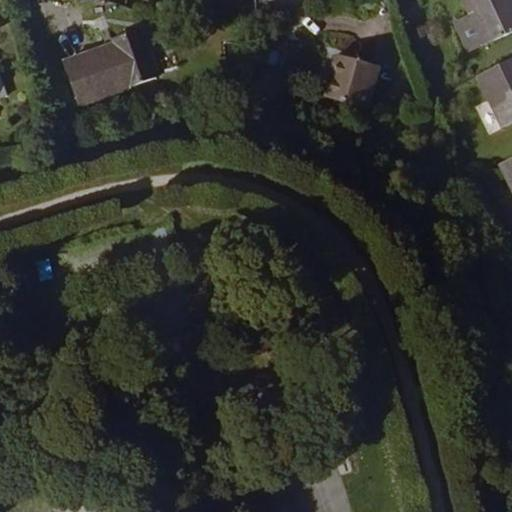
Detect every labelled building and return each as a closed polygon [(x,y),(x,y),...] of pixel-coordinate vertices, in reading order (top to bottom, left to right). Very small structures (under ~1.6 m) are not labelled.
[(511,23),(511,0),(465,0),(485,38),(511,23)] [(112,42),(113,48),(61,57),(67,101),(147,87),(138,38),(112,42)] [(325,93),(366,105),(378,63),(337,51),(325,93)] [(511,111),(511,52),(481,69),(505,115),(511,111)] [(226,416),(213,423),(219,433),(232,426),(226,416)] [(343,511),(349,510),(341,478),(297,489),(294,480),(279,484),(286,511),(343,511)]
